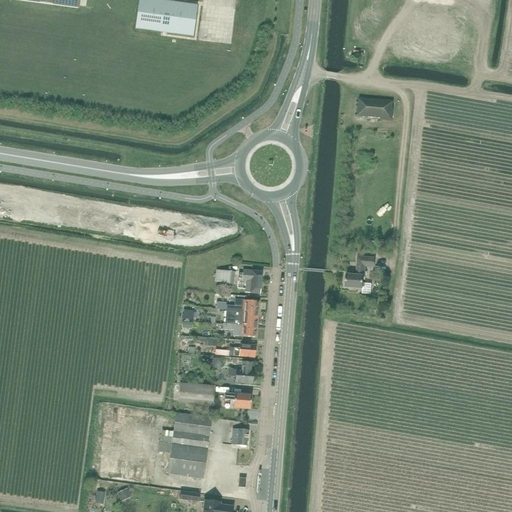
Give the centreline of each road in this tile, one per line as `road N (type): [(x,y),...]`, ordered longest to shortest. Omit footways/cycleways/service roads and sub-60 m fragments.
road 1 (unclassified): [(272,511),(293,254)]
road 2 (track): [(511,95),(304,70)]
road 3 (tertiary): [(0,153),(177,176)]
